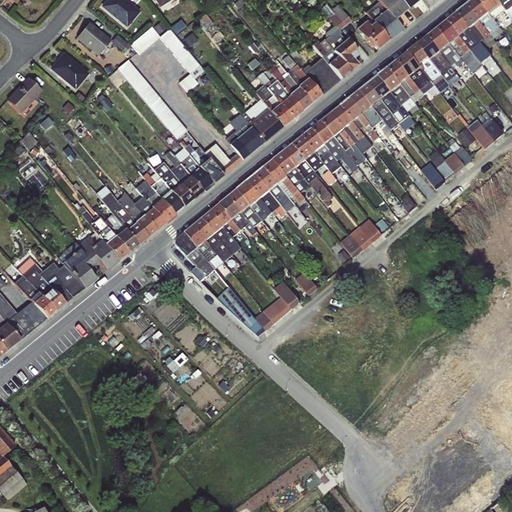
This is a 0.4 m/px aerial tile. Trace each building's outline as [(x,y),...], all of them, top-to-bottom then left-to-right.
[(125,0),(105,0),(100,7),(126,28),(140,12),(125,0)] [(153,0),(158,8),(171,0),(153,0)] [(375,0),(378,2),(395,20),(408,10),(399,0),(375,0)] [(399,0),(408,10),(419,0),(399,0)] [(494,21),(477,0),(474,0),(467,6),(492,41),(503,32),(494,21)] [(504,12),(495,0),(477,0),(494,21),(504,12)] [(511,0),(495,0),(504,12),(506,13),(511,8),(511,0)] [(373,23),(388,41),(403,30),(395,20),(378,2),(364,13),(373,23)] [(492,41),(467,6),(456,14),(483,47),(492,41)] [(344,9),(331,16),(338,30),(352,22),(344,9)] [(483,47),(456,14),(447,22),(481,65),(491,58),(483,47)] [(388,41),(373,23),(370,25),(366,21),(355,30),(371,49),(372,47),(375,52),(388,41)] [(111,41),(89,22),(75,39),(97,57),(111,41)] [(481,65),(447,22),(437,30),(463,64),(473,75),(482,68),(481,65)] [(151,28),(129,45),(138,56),(158,38),(188,75),(178,83),(188,96),(200,88),(197,83),(207,76),(169,29),(159,37),(151,28)] [(463,64),(437,30),(427,39),(453,72),(463,64)] [(328,36),(323,40),(350,73),(358,67),(354,60),(358,56),(354,51),(355,50),(346,39),(345,41),(337,32),(329,38),(328,36)] [(453,72),(427,39),(417,46),(447,83),(456,76),(453,72)] [(340,81),(350,73),(323,40),(319,44),(316,41),(311,47),(321,58),(340,81)] [(447,83),(417,46),(408,54),(434,86),(440,92),(449,86),(447,83)] [(62,53),(49,70),(74,91),(88,74),(62,53)] [(434,86),(408,54),(397,63),(423,96),(434,86)] [(311,104),(321,96),(302,74),(287,56),(281,61),(289,71),(285,74),(311,104)] [(321,96),(340,81),(321,58),(302,74),(321,96)] [(127,60),(116,69),(176,140),(186,132),(127,60)] [(423,96),(397,63),(387,70),(414,103),(423,96)] [(302,112),(311,104),(285,74),(285,73),(280,77),(276,70),(270,75),(273,78),(302,112)] [(378,78),(407,113),(416,106),(414,103),(387,70),(378,78)] [(291,120),(302,112),(273,78),(269,81),(262,72),(256,77),(263,87),(291,120)] [(27,78),(5,101),(20,115),(42,92),(27,78)] [(407,113),(378,78),(368,86),(400,124),(409,116),(407,113)] [(400,124),(368,86),(360,92),(390,133),(400,124)] [(282,128),(291,120),(263,87),(254,94),(258,100),(282,128)] [(390,133),(360,92),(350,100),(376,134),(381,129),(387,138),(392,135),(390,133)] [(264,143),(282,128),(258,100),(244,112),(250,120),(247,123),(264,143)] [(376,134),(350,100),(340,108),(360,131),(364,128),(373,142),(379,139),(376,134)] [(360,131),(340,108),(331,115),(363,155),(372,148),(360,131)] [(363,155),(331,115),(321,123),(357,168),(366,160),(363,155)] [(241,161),(264,143),(247,123),(239,117),(230,125),(235,131),(224,141),(236,155),(241,161)] [(494,140),(481,119),(470,126),(483,147),(494,140)] [(357,168),(321,123),(311,131),(336,160),(339,158),(352,175),(358,169),(357,168)] [(336,160),(311,131),(302,139),(323,165),(332,175),(341,167),(336,160)] [(323,165),(302,139),(292,146),(319,179),(322,177),(317,171),(323,165)] [(212,185),(222,177),(203,153),(198,147),(193,151),(188,144),(186,146),(181,141),(179,143),(182,149),(212,185)] [(215,144),(203,153),(222,177),(241,161),(236,155),(228,160),(215,144)] [(319,179),(292,146),(283,154),(309,187),(328,209),(331,205),(330,202),(333,199),(318,180),(319,179)] [(203,192),(212,185),(182,149),(174,157),(203,192)] [(194,200),(203,192),(174,157),(169,152),(165,156),(174,168),(170,172),(194,200)] [(309,187),(283,154),(273,162),(301,195),(309,187)] [(301,195),(273,162),(264,169),(293,203),(296,200),(299,204),(304,200),(301,195)] [(184,209),(194,200),(170,172),(163,163),(153,172),(154,174),(184,209)] [(293,203),(264,169),(256,176),(286,214),(295,207),(293,203)] [(118,262),(127,254),(94,211),(60,170),(51,179),(93,232),(118,262)] [(430,177),(435,185),(445,179),(440,171),(430,177)] [(174,216),(184,209),(154,174),(150,178),(146,173),(142,178),(144,181),(174,216)] [(286,214),(256,176),(246,183),(274,218),(278,216),(281,218),(286,214)] [(165,225),(174,216),(144,181),(135,190),(143,199),(165,225)] [(274,218),(246,183),(236,191),(261,223),(269,218),(275,225),(278,222),(274,218)] [(261,223),(236,191),(227,199),(253,229),(261,223)] [(137,246),(148,238),(116,202),(109,192),(100,199),(102,203),(111,215),(137,246)] [(148,238),(156,232),(135,206),(123,192),(120,196),(121,198),(116,202),(148,238)] [(156,232),(165,225),(143,199),(135,206),(156,232)] [(253,229),(227,199),(220,205),(245,237),(248,239),(249,238),(247,236),(250,234),(252,237),(257,233),(253,229)] [(245,237),(220,205),(210,213),(237,244),(245,237)] [(98,209),(94,211),(127,254),(137,246),(111,215),(106,219),(98,209)] [(237,244),(210,213),(202,220),(230,257),(240,248),(237,244)] [(371,218),(341,242),(355,259),(384,235),(371,218)] [(193,227),(223,262),(230,257),(202,220),(193,227)] [(184,234),(216,271),(225,263),(223,262),(193,227),(184,234)] [(93,232),(77,246),(92,266),(97,262),(105,272),(118,262),(93,232)] [(216,271),(184,234),(175,241),(174,245),(195,268),(189,273),(217,300),(230,289),(216,271)] [(61,264),(62,266),(84,290),(96,280),(87,271),(92,266),(77,246),(74,243),(64,251),(69,258),(61,264)] [(340,254),(345,262),(352,257),(347,249),(340,254)] [(29,257),(26,263),(65,305),(84,290),(62,266),(57,269),(53,263),(42,271),(29,257)] [(56,312),(65,305),(26,263),(17,271),(21,277),(56,312)] [(306,272),(297,278),(309,295),(318,289),(306,272)] [(46,320),(56,312),(21,277),(13,284),(30,303),(46,320)] [(0,316),(20,341),(46,320),(30,303),(16,314),(0,295),(0,289),(5,285),(0,279),(0,316)] [(0,345),(6,352),(20,341),(0,316),(0,345)] [(182,351),(168,365),(174,372),(189,358),(182,351)] [(509,385),(480,409),(511,447),(511,367),(502,376),(509,385)] [(404,455),(440,419),(424,404),(388,440),(404,455)] [(0,428),(0,494),(3,498),(23,482),(21,480),(33,469),(0,428)] [(478,454),(443,488),(457,502),(492,469),(478,454)]
